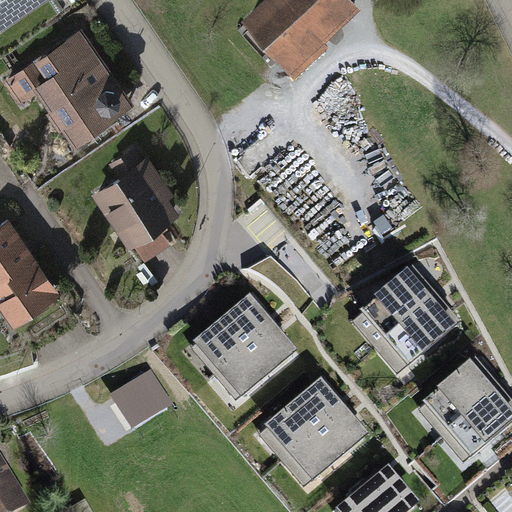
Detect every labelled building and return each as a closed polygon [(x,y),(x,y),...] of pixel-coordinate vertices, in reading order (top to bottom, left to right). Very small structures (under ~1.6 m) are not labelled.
[(0,0),(0,24),(36,0),(0,0)] [(259,0),(242,17),(294,74),(328,43),(325,39),(361,7),(354,0),(259,0)] [(81,26),(3,79),(19,102),(36,90),(48,107),(45,109),(58,128),(61,126),(74,144),(134,103),(81,26)] [(118,174),(91,192),(127,246),(132,242),(145,261),(171,243),(163,231),(169,227),(165,221),(179,211),(170,196),(174,193),(148,153),(142,158),(133,146),(109,162),(118,174)] [(0,267),(30,247),(9,214),(0,220),(0,267)] [(30,247),(0,267),(0,305),(13,324),(61,292),(30,247)] [(375,351),(436,298),(412,270),(360,314),(362,316),(352,324),(375,351)] [(213,377),(274,326),(250,297),(193,345),(194,347),(190,350),(213,377)] [(436,298),(375,351),(398,377),(407,369),(408,371),(461,326),(436,298)] [(274,326),(213,377),(236,404),(240,400),(241,401),(298,353),(274,326)] [(441,439),(503,386),(480,360),(477,362),(476,360),(423,406),(424,407),(418,412),(441,439)] [(150,370),(110,396),(132,431),(173,405),(150,370)] [(258,437),(282,464),(345,410),(320,381),(264,429),(266,431),(258,437)] [(511,396),(503,386),(441,439),(464,466),(470,461),(471,462),(511,427),(511,396)] [(369,438),(345,410),(282,464),(304,490),(311,483),(313,485),(369,438)] [(0,511),(22,511),(31,507),(0,455),(0,511)] [(412,511),(421,505),(389,468),(336,511),(412,511)]
